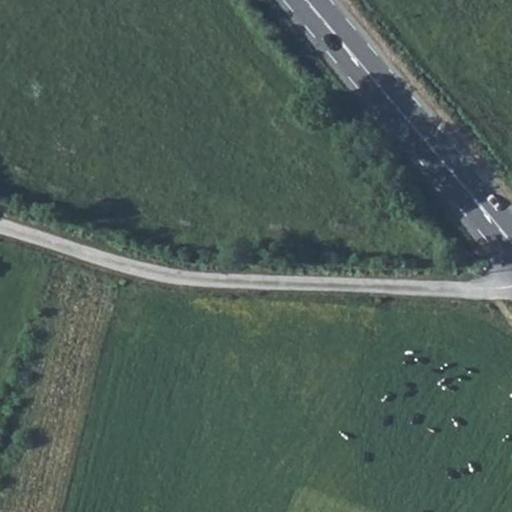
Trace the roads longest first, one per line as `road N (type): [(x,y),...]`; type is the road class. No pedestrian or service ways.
road 1 (unclassified): [(511,286),(164,278),(0,230)]
road 2 (primary): [(511,235),(310,0)]
road 3 (track): [(1,511),(68,250)]
